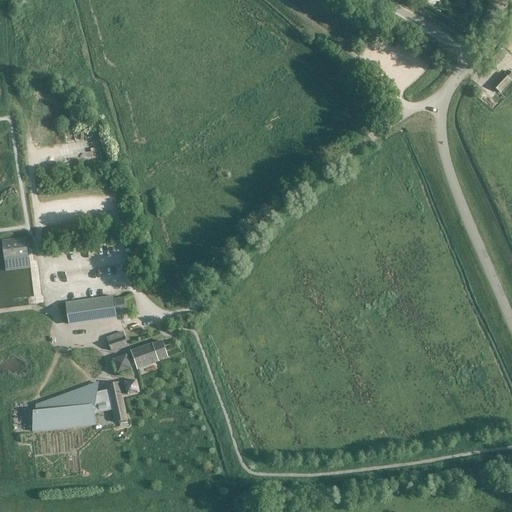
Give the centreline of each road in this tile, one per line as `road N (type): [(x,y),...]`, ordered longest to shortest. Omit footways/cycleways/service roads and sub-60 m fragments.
road 1 (track): [(39,239),(0,0)]
road 2 (unclassified): [(511,321),(444,153),(442,103)]
